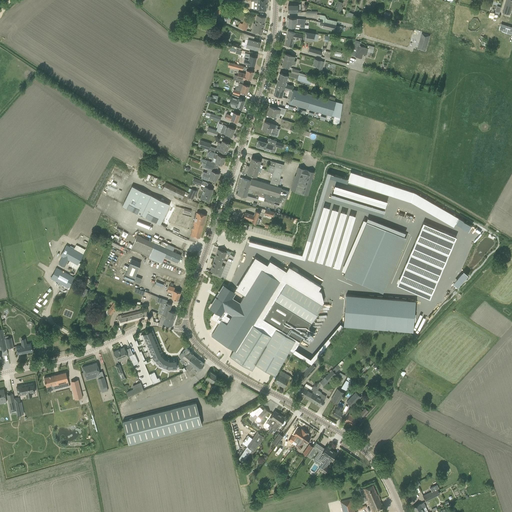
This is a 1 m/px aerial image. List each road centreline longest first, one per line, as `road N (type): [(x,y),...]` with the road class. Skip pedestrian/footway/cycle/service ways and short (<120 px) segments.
road 1 (tertiary): [(182,329),(272,50),(275,0)]
road 2 (tertiary): [(401,511),(363,451),(219,367),(182,329)]
road 3 (unclassified): [(0,374),(82,354),(141,326),(182,329)]
